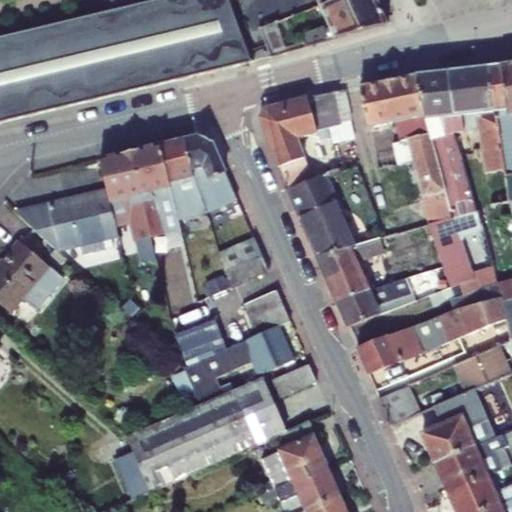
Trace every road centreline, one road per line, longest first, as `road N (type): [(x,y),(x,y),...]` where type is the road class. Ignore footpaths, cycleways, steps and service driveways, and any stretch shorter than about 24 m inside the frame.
road 1 (residential): [(212,99),(402,511)]
road 2 (residential): [(212,99),(0,152)]
road 3 (residential): [(412,46),(212,99)]
